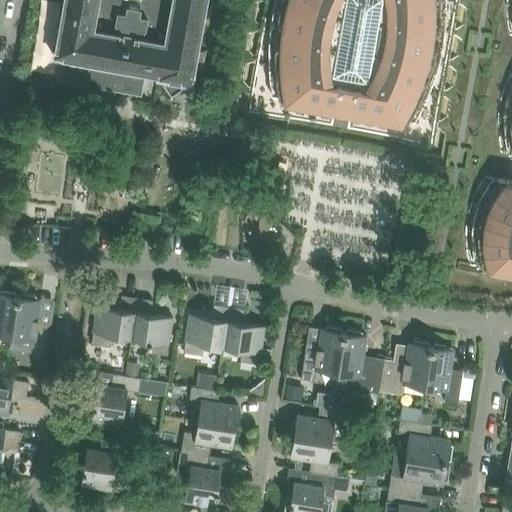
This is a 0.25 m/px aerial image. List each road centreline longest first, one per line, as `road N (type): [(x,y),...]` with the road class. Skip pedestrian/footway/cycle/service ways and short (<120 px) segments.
road 1 (residential): [(34,503),(81,255)]
road 2 (residential): [(253,511),(292,287)]
road 3 (residential): [(292,287),(81,255)]
road 4 (residential): [(499,329),(292,287)]
road 5 (residential): [(462,511),(499,329)]
